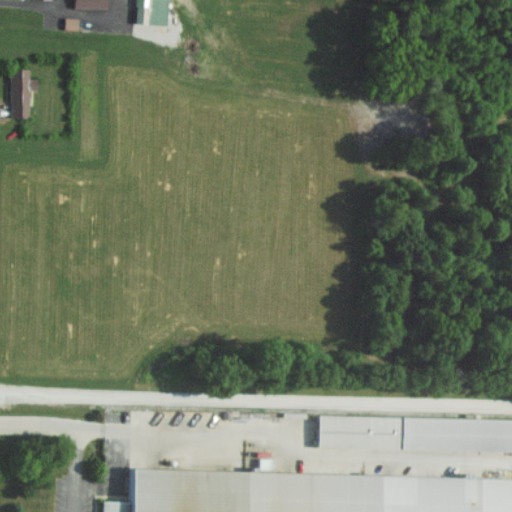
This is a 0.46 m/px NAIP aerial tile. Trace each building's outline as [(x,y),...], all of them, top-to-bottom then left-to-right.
[(71,0),(72,7),(105,8),(105,0),(71,0)] [(133,0),(133,23),(165,24),(165,0),(133,0)] [(62,27),(75,29),(76,19),(64,17),(62,27)] [(7,117),(26,117),(27,89),(35,90),(36,78),(26,77),(27,69),(8,68),(7,117)] [(511,449),(511,416),(317,414),(316,446),(511,449)] [(511,511),(511,476),(131,466),(130,500),(101,499),(100,511),(511,511)]
